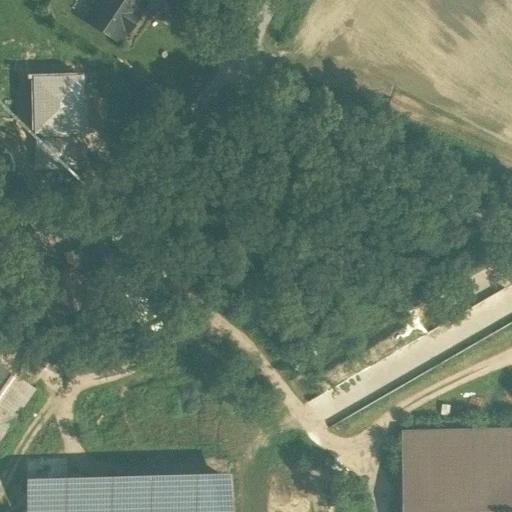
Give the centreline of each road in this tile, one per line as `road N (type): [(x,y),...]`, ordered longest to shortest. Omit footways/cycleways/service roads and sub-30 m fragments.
road 1 (unclassified): [(223,79),(511,233)]
road 2 (unclassified): [(223,79),(149,163),(53,245)]
